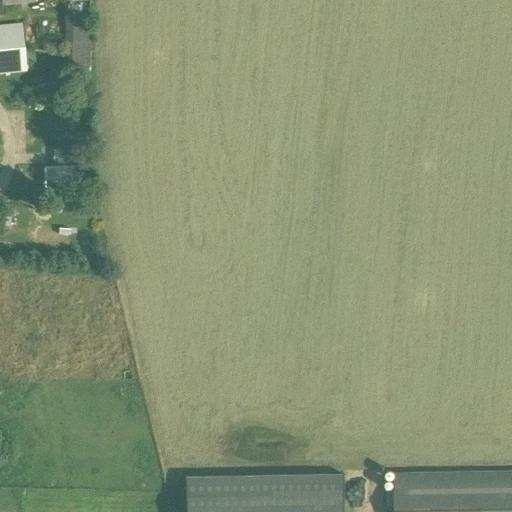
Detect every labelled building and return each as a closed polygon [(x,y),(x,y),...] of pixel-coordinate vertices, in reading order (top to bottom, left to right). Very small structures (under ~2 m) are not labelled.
[(0,0),(0,15),(3,15),(2,6),(56,0),(0,0)] [(92,65),(89,6),(68,7),(71,66),(92,65)] [(0,74),(25,72),(20,23),(0,25),(0,74)] [(64,167),(64,165),(81,165),(80,145),(55,146),(56,167),(44,167),(45,192),(84,190),(83,166),(64,167)] [(0,225),(10,226),(10,207),(0,206),(0,225)] [(395,511),(511,511),(511,470),(396,473),(395,511)] [(191,478),(184,478),(184,511),(345,511),(344,476),(191,478)]
